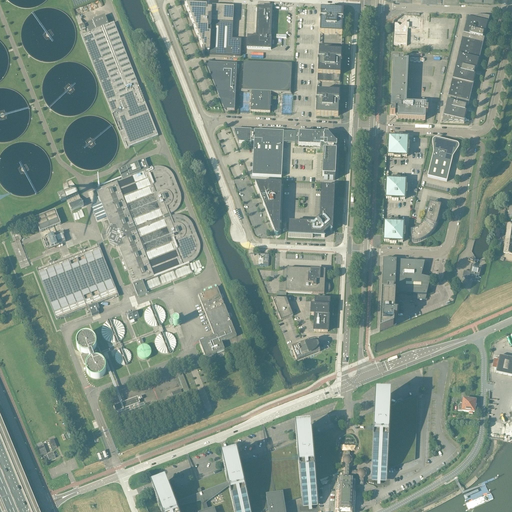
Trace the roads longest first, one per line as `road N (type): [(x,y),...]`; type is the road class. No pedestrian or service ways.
road 1 (tertiary): [(120,476),(344,388)]
road 2 (residential): [(385,511),(453,474),(475,451),(483,386),(477,335)]
road 3 (unclassified): [(349,250),(253,245),(206,126)]
road 4 (unclassified): [(206,126),(225,120),(355,127)]
road 5 (tertiary): [(349,250),(344,388)]
road 6 (unclassified): [(206,126),(157,0)]
road 7 (unclassified): [(377,4),(511,13)]
road 8 (tertiary): [(364,380),(365,251)]
road 9 (tertiary): [(371,128),(377,4)]
road 10 (tertiary): [(361,3),(355,127)]
road 11 (unclassified): [(440,253),(473,134)]
road 12 (tertiary): [(365,251),(371,128)]
road 13 (tertiary): [(355,127),(349,250)]
road 14 (tertiary): [(364,380),(477,335)]
